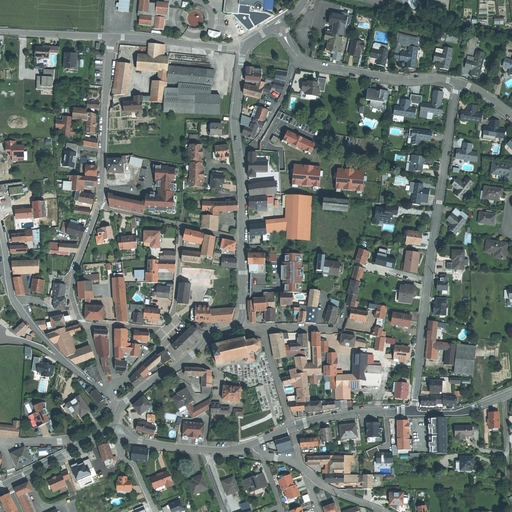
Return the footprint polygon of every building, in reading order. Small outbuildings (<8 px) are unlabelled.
[(114,10),(114,0),(106,0),(107,10),(114,10)] [(118,0),(118,10),(128,11),(129,0),(118,0)] [(139,0),(138,12),(139,12),(139,11),(142,12),(142,15),(139,15),(139,16),(140,16),(139,24),(138,24),(138,25),(154,27),(154,29),(155,29),(163,30),(165,18),(164,18),(164,14),(168,15),(168,14),(168,7),(169,3),(164,2),(157,2),(157,4),(149,3),(149,0),(148,1),(142,0),(139,0)] [(225,0),(224,12),(238,14),(239,9),(239,5),(239,2),(239,0),(225,0)] [(239,0),(239,2),(250,3),(250,6),(255,6),(256,9),(256,10),(257,10),(258,10),(258,11),(263,11),(263,9),(273,10),(274,0),(239,0)] [(327,39),(329,39),(330,33),(342,36),(343,36),(345,28),(346,28),(348,17),(341,15),(331,13),(329,24),(331,25),(330,29),(327,28),(325,39),(327,39)] [(342,36),(330,33),(329,39),(327,50),(335,52),(338,53),(340,45),(342,36)] [(393,59),(399,60),(400,53),(408,54),(409,47),(415,48),(416,45),(417,39),(401,35),(401,34),(397,33),(393,59)] [(329,39),(327,39),(324,51),(329,52),(334,54),(335,52),(327,50),(329,39)] [(352,41),(349,55),(354,56),(359,57),(361,50),(362,50),(364,44),(362,44),(362,43),(352,41)] [(148,56),(160,57),(161,45),(161,44),(149,43),(149,47),(148,56)] [(338,53),(335,52),(334,54),(333,59),(339,61),(341,53),(340,53),(342,46),(340,45),(338,53)] [(37,48),(36,57),(40,58),(42,59),(44,59),(45,58),(50,58),(50,52),(50,48),(50,46),(47,46),(45,46),(45,48),(43,48),(37,48)] [(399,60),(399,61),(407,62),(406,68),(410,69),(414,69),(417,48),(415,48),(409,47),(408,54),(400,53),(399,60)] [(448,70),(452,48),(444,47),(443,50),(442,54),(435,53),(433,62),(437,63),(438,62),(441,62),(440,65),(442,66),(441,68),(445,69),(448,70)] [(384,67),(388,50),(381,48),(380,51),(373,49),(371,57),(378,59),(377,65),(381,66),(384,67)] [(77,55),(71,55),(65,54),(65,68),(69,68),(76,68),(77,68),(77,55)] [(148,56),(138,55),(137,68),(159,70),(168,71),(168,66),(169,58),(165,57),(160,57),(148,56)] [(475,76),(479,77),(484,57),(483,56),(476,55),(475,58),(474,62),(468,60),(467,60),(465,67),(472,69),(471,72),(473,73),(472,76),(475,76)] [(511,74),(511,59),(505,58),(503,66),(510,68),(509,71),(511,72),(510,74),(511,74)] [(130,64),(118,62),(115,81),(118,82),(117,89),(114,89),(113,89),(112,92),(112,95),(125,95),(130,64)] [(168,71),(167,82),(180,83),(206,86),(207,70),(168,66),(168,71)] [(52,89),(53,70),(43,69),(43,76),(36,76),(35,88),(52,89)] [(262,70),(247,69),(246,75),(246,82),(258,83),(261,83),(261,82),(262,70)] [(158,81),(167,82),(168,71),(159,70),(158,81)] [(207,70),(206,86),(211,86),(213,86),(215,70),(207,70)] [(324,92),(326,79),(318,78),(317,83),(314,82),(308,81),(307,83),(303,83),(302,91),(306,92),(306,95),(318,97),(319,94),(319,91),(324,92)] [(151,101),(151,102),(165,103),(167,82),(158,81),(154,81),(153,96),(152,96),(151,101)] [(180,83),(167,82),(165,103),(164,112),(194,113),(195,97),(179,96),(180,83)] [(264,83),(261,82),(261,83),(258,83),(257,86),(256,89),(255,93),(262,95),(263,92),(264,89),(263,89),(264,83)] [(272,88),(283,91),(284,88),(285,84),(274,82),(272,88)] [(206,86),(180,83),(179,96),(195,97),(195,94),(210,95),(211,86),(206,86)] [(255,93),(245,90),(244,95),(260,100),(262,95),(255,93)] [(381,90),(380,92),(376,91),(368,90),(367,100),(371,101),(371,105),(373,108),(379,108),(382,107),(383,99),(387,100),(388,93),(388,91),(381,90)] [(210,95),(195,94),(195,97),(194,113),(220,114),(220,95),(210,95)] [(411,94),(409,102),(409,103),(421,104),(422,96),(411,94)] [(142,100),(142,96),(134,96),(135,101),(123,102),(124,107),(124,112),(136,111),(137,116),(143,116),(142,100)] [(427,105),(426,112),(433,113),(442,114),(443,106),(440,106),(441,99),(434,98),(433,105),(427,104),(427,105)] [(395,108),(394,114),(415,117),(416,110),(408,109),(409,103),(409,102),(405,101),(402,101),(401,107),(398,107),(395,107),(395,108)] [(467,112),(475,113),(476,105),(472,104),(468,104),(467,112)] [(73,118),(72,118),(85,119),(88,120),(88,113),(86,113),(87,110),(74,108),(73,118)] [(259,108),(254,119),(263,122),(266,117),(268,111),(259,108)] [(478,122),(481,122),(482,114),(475,113),(467,112),(464,112),(464,113),(461,113),(460,119),(478,122)] [(95,114),(88,113),(88,120),(87,125),(87,133),(94,133),(95,127),(96,127),(96,126),(96,123),(95,123),(95,114)] [(62,128),(61,136),(70,137),(70,135),(71,130),(72,118),(73,118),(64,116),(63,121),(62,128)] [(249,128),(252,121),(242,117),(241,121),(241,124),(246,126),(249,128)] [(254,119),(253,119),(250,128),(249,128),(246,126),(246,127),(245,127),(242,135),(248,137),(252,124),(254,119)] [(263,122),(254,119),(252,124),(258,127),(259,126),(263,127),(266,122),(265,121),(264,123),(263,122)] [(490,128),(498,129),(499,121),(495,120),(491,120),(490,128)] [(223,125),(210,124),(209,129),(211,129),(211,135),(222,135),(222,130),(223,125)] [(258,127),(252,124),(248,137),(254,139),(256,132),(258,127)] [(504,138),(505,130),(498,129),(490,128),(487,127),(487,128),(484,128),(483,135),(490,136),(504,138)] [(432,132),(410,129),(409,137),(413,138),(412,144),(419,145),(420,139),(430,140),(431,136),(432,132)] [(281,141),(309,152),(313,142),(285,132),(281,141)] [(98,141),(82,138),(81,145),(97,147),(98,141)] [(16,142),(6,142),(6,146),(6,150),(7,150),(7,153),(10,155),(13,155),(13,161),(18,160),(18,158),(22,157),(22,152),(24,152),(24,151),(24,146),(16,146),(16,142)] [(456,157),(476,160),(477,152),(471,151),(472,143),(464,142),(463,150),(459,150),(459,151),(457,150),(456,154),(456,157)] [(75,168),(78,144),(65,143),(62,167),(75,168)] [(203,145),(190,145),(190,148),(189,148),(188,157),(189,157),(189,160),(203,160),(203,157),(204,157),(204,155),(204,150),(204,148),(203,148),(203,145)] [(217,158),(217,159),(221,159),(225,158),(229,158),(229,153),(230,153),(230,152),(230,150),(229,150),(228,150),(228,148),(228,145),(222,146),(217,147),(216,147),(216,153),(217,158)] [(248,177),(256,177),(256,172),(266,172),(267,161),(256,161),(256,158),(258,158),(258,156),(256,156),(256,153),(249,153),(249,161),(248,166),(248,177)] [(434,159),(413,155),(412,163),(415,164),(414,170),(422,171),(423,168),(423,165),(431,166),(433,166),(434,162),(434,159)] [(143,159),(130,156),(129,164),(141,167),(143,159)] [(122,164),(122,159),(108,159),(108,166),(108,172),(119,173),(120,173),(120,174),(121,174),(122,173),(123,173),(123,172),(123,171),(123,170),(123,169),(122,164)] [(202,163),(191,162),(190,165),(189,165),(189,170),(190,170),(190,179),(189,179),(188,184),(190,184),(190,187),(202,187),(202,184),(203,184),(203,181),(203,175),(203,170),(204,166),(202,166),(202,163)] [(503,163),(493,162),(492,173),(496,174),(505,176),(504,179),(511,180),(511,179),(511,164),(510,165),(510,166),(507,165),(508,164),(503,163)] [(319,187),(321,167),(292,164),(290,184),(319,187)] [(97,172),(97,166),(93,166),(90,166),(86,165),(85,176),(96,177),(97,172)] [(146,195),(145,203),(144,209),(155,209),(155,211),(167,212),(167,210),(175,210),(176,204),(174,203),(174,192),(173,192),(174,180),(176,180),(176,176),(175,176),(175,168),(172,168),(172,167),(156,166),(155,181),(159,181),(158,191),(159,191),(159,196),(146,195)] [(335,169),(334,189),(364,190),(365,170),(335,169)] [(212,175),(211,188),(221,189),(222,181),(223,181),(224,179),(224,176),(212,175)] [(78,176),(72,176),(71,186),(71,191),(77,191),(81,191),(82,191),(83,185),(83,177),(78,176)] [(96,178),(83,177),(83,185),(96,186),(96,182),(96,178)] [(460,199),(473,182),(467,177),(463,183),(456,178),(454,181),(452,184),(458,189),(454,194),(460,199)] [(0,192),(6,192),(6,189),(10,189),(10,195),(22,194),(21,187),(23,187),(22,182),(0,184),(0,192)] [(414,190),(412,203),(420,204),(420,201),(421,197),(427,198),(428,194),(429,190),(422,189),(423,183),(415,182),(415,183),(414,190)] [(277,193),(276,183),(257,185),(250,187),(250,196),(277,193)] [(503,188),(485,186),(484,191),(483,196),(483,198),(499,200),(500,197),(500,195),(500,193),(502,193),(502,192),(503,188)] [(79,201),(92,204),(93,200),(94,196),(81,193),(80,193),(79,201)] [(257,208),(267,208),(267,204),(272,204),(272,195),(268,195),(266,195),(266,197),(249,198),(249,203),(250,208),(257,208)] [(110,207),(143,214),(144,209),(145,203),(108,196),(110,207)] [(286,223),(287,222),(288,231),(287,231),(288,239),(310,240),(309,224),(311,197),(297,196),(287,196),(286,223)] [(348,201),(324,199),(323,210),(347,212),(348,201)] [(46,218),(45,201),(33,202),(33,209),(34,209),(34,213),(35,219),(46,218)] [(210,216),(217,216),(217,214),(217,211),(217,203),(215,203),(204,202),(203,210),(210,211),(210,216)] [(238,202),(217,203),(217,211),(227,211),(238,211),(238,207),(238,202)] [(398,214),(399,206),(393,205),(386,204),(386,209),(376,208),(375,216),(379,220),(380,220),(385,221),(384,223),(390,223),(391,217),(391,214),(393,214),(396,215),(398,214)] [(458,218),(459,216),(459,215),(460,214),(454,209),(451,213),(458,218)] [(486,213),(480,212),(478,222),(484,223),(495,225),(495,219),(496,214),(492,214),(486,213)] [(449,228),(455,233),(465,221),(459,216),(458,218),(451,213),(449,216),(446,219),(453,224),(449,228)] [(210,216),(203,215),(202,227),(217,231),(217,227),(218,227),(218,226),(217,226),(217,216),(210,216)] [(287,222),(286,223),(250,226),(250,234),(287,231),(288,231),(287,222)] [(66,233),(82,238),(83,234),(85,228),(77,226),(70,224),(66,223),(66,224),(69,225),(66,233)] [(112,238),(111,227),(107,228),(106,228),(104,228),(105,230),(101,230),(98,230),(99,236),(99,237),(103,236),(103,240),(104,240),(109,239),(109,238),(112,238)] [(13,242),(26,241),(25,231),(22,231),(18,231),(18,234),(12,235),(12,238),(13,242)] [(166,260),(176,261),(176,253),(176,252),(159,252),(160,244),(160,232),(145,231),(145,233),(145,242),(152,243),(152,248),(152,260),(166,260)] [(204,235),(187,231),(184,240),(201,244),(204,235)] [(422,233),(408,231),(407,237),(406,243),(420,245),(421,239),(422,233)] [(145,242),(145,233),(140,233),(140,239),(137,239),(137,242),(145,242)] [(216,237),(206,236),(204,245),(202,256),(212,258),(216,237)] [(117,238),(119,250),(137,249),(136,237),(128,237),(117,238)] [(236,243),(223,240),(221,249),(234,252),(235,248),(236,243)] [(505,258),(507,243),(503,243),(501,242),(501,244),(497,243),(498,242),(487,241),(486,251),(495,252),(497,252),(497,257),(502,257),(502,258),(503,258),(503,257),(505,258)] [(360,249),(356,262),(359,263),(364,265),(369,252),(368,252),(360,249)] [(397,260),(386,258),(388,251),(379,249),(375,264),(394,269),(397,260)] [(455,259),(455,262),(453,262),(453,266),(453,270),(463,270),(463,265),(467,266),(467,260),(464,260),(464,252),(452,251),(452,259),(455,259)] [(182,258),(182,262),(200,264),(201,255),(183,253),(182,258)] [(269,253),(269,261),(278,261),(277,253),(269,253)] [(418,263),(419,254),(407,253),(405,264),(403,264),(402,269),(404,270),(404,271),(417,273),(418,263)] [(265,254),(249,254),(249,258),(249,264),(258,264),(265,264),(265,254)] [(300,254),(286,254),(286,263),(284,263),(284,284),(285,284),(285,285),(285,293),(299,293),(299,284),(301,284),(301,263),(299,263),(300,254)] [(237,260),(223,259),(222,267),(236,268),(237,264),(237,260)] [(12,268),(13,273),(39,272),(39,261),(12,262),(12,268)] [(148,274),(157,274),(157,269),(157,262),(157,261),(148,261),(148,271),(148,274)] [(340,264),(324,262),(324,265),(323,269),(330,270),(329,271),(339,273),(340,269),(340,264)] [(258,264),(249,264),(249,273),(258,273),(258,264)] [(360,283),(364,269),(356,267),(352,281),(360,283)] [(214,269),(182,268),(182,273),(182,278),(209,279),(214,279),(214,269)] [(146,284),(157,284),(157,278),(157,274),(148,274),(148,271),(135,271),(134,279),(137,279),(137,283),(146,283),(146,284)] [(442,290),(448,290),(448,282),(447,282),(447,275),(440,275),(440,281),(440,282),(437,282),(437,286),(437,291),(442,291),(442,290)] [(17,295),(23,295),(20,278),(13,278),(17,295)] [(115,279),(116,297),(126,296),(124,278),(115,279)] [(91,299),(92,299),(91,281),(79,282),(80,299),(86,299),(91,299)] [(360,283),(352,281),(351,284),(352,288),(351,292),(350,295),(357,296),(357,297),(361,283),(360,283)] [(66,285),(65,285),(55,283),(54,291),(52,291),(51,296),(64,298),(65,291),(66,285)] [(188,305),(191,284),(182,284),(182,283),(181,283),(178,304),(188,305)] [(31,292),(43,293),(43,286),(32,285),(31,292)] [(415,293),(415,287),(406,286),(406,287),(401,287),(401,292),(401,296),(400,296),(399,301),(409,303),(410,296),(414,297),(415,293)] [(156,297),(170,298),(170,294),(170,288),(161,287),(158,287),(157,290),(156,289),(156,297)] [(318,291),(310,290),(308,307),(315,308),(318,291)] [(292,293),(281,293),(281,305),(287,305),(292,305),(292,293)] [(357,296),(350,295),(349,300),(347,305),(354,307),(357,296)] [(116,297),(118,322),(123,322),(127,322),(126,296),(116,297)] [(55,309),(64,311),(65,305),(66,300),(55,298),(55,303),(56,303),(55,309)] [(264,298),(254,299),(254,310),(266,310),(274,309),(274,308),(275,308),(275,298),(274,298),(264,298)] [(436,315),(444,316),(444,308),(446,308),(447,308),(447,298),(437,298),(437,304),(434,304),(434,309),(434,314),(436,314),(436,315)] [(330,307),(338,309),(339,302),(332,300),(330,307)] [(135,312),(135,313),(143,314),(144,314),(144,306),(135,305),(134,312),(135,312)] [(94,320),(103,321),(104,307),(86,306),(86,311),(84,311),(84,313),(86,313),(85,320),(94,320)] [(336,316),(338,309),(330,307),(330,306),(327,314),(326,318),(325,321),(333,324),(336,316)] [(385,320),(387,307),(377,306),(375,318),(378,319),(385,320)] [(306,323),(316,324),(318,308),(315,308),(308,307),(306,323)] [(159,310),(145,308),(144,318),(149,319),(158,320),(159,310)] [(212,322),(231,321),(233,315),(235,308),(211,310),(212,322)] [(211,309),(196,309),(196,321),(211,322),(212,322),(211,310),(211,309)] [(274,309),(266,310),(266,322),(270,322),(275,322),(275,309),(274,309)] [(368,312),(352,310),(351,314),(350,318),(366,321),(368,312)] [(135,313),(134,313),(134,323),(138,323),(142,324),(143,314),(135,313)] [(412,316),(394,314),(392,324),(396,325),(402,326),(410,327),(411,322),(412,316)] [(50,329),(66,326),(65,321),(64,316),(51,318),(52,324),(50,325),(50,329)] [(378,319),(376,328),(384,329),(385,320),(378,319)] [(45,321),(36,322),(41,330),(46,329),(45,321)] [(428,331),(436,332),(437,322),(429,321),(428,331)] [(25,332),(29,329),(26,326),(23,322),(16,328),(17,329),(14,332),(19,337),(23,333),(25,332)] [(65,328),(68,336),(81,332),(80,327),(79,323),(65,328)] [(193,327),(201,335),(204,332),(203,331),(200,327),(197,324),(193,327)] [(172,346),(180,355),(201,336),(201,335),(193,327),(182,337),(172,346)] [(59,349),(67,356),(75,354),(68,336),(65,328),(46,335),(59,349)] [(383,332),(384,329),(376,328),(376,330),(374,330),(372,336),(374,336),(377,337),(382,338),(382,337),(383,332)] [(95,330),(94,339),(96,339),(107,340),(108,331),(95,330)] [(115,339),(126,339),(126,336),(128,336),(128,330),(121,330),(115,330),(115,339)] [(427,341),(435,342),(436,332),(428,331),(428,336),(427,341)] [(150,333),(134,332),(134,340),(142,340),(142,342),(149,342),(149,338),(150,333)] [(316,333),(312,333),(313,347),(314,347),(315,347),(321,347),(321,334),(316,333)] [(281,334),(270,335),(274,353),(284,352),(285,352),(285,351),(284,346),(283,340),(281,334)] [(308,348),(307,334),(303,334),(299,334),(299,339),(300,345),(300,348),(308,348)] [(355,337),(342,335),(342,339),(341,345),(354,347),(355,340),(355,337)] [(382,338),(377,337),(377,341),(376,350),(384,351),(384,338),(382,338)] [(245,338),(213,346),(217,365),(246,358),(247,362),(255,360),(253,353),(257,352),(261,347),(260,342),(254,340),(245,342),(245,338)] [(95,343),(96,347),(97,349),(97,350),(102,350),(101,347),(109,346),(109,340),(107,340),(96,339),(97,342),(95,343)] [(124,348),(126,348),(126,344),(126,339),(115,339),(115,344),(124,344),(124,348)] [(437,348),(438,343),(428,342),(427,347),(427,351),(427,353),(426,359),(436,360),(437,348)] [(445,365),(454,366),(456,345),(447,344),(447,349),(445,365)] [(132,353),(132,357),(138,357),(140,345),(133,345),(133,349),(132,353)] [(476,347),(456,345),(454,366),(455,366),(454,371),(451,371),(451,373),(473,376),(476,347)] [(75,354),(67,356),(75,364),(94,358),(90,348),(75,354)] [(395,348),(394,359),(406,360),(409,360),(409,355),(410,350),(395,348)] [(284,352),(285,358),(301,356),(300,350),(285,351),(285,352),(284,352)] [(165,351),(157,356),(160,360),(163,364),(171,359),(165,351)] [(354,354),(354,365),(355,365),(367,366),(367,355),(354,354)] [(149,361),(138,371),(143,377),(147,373),(149,371),(160,360),(157,356),(157,355),(149,361)] [(367,355),(367,366),(372,366),(380,367),(380,365),(372,364),(373,356),(367,355)] [(306,357),(294,357),(297,374),(307,372),(306,364),(307,364),(306,357)] [(39,364),(37,372),(42,373),(41,376),(49,377),(53,374),(54,366),(52,366),(51,366),(48,365),(47,363),(45,365),(43,364),(39,364)] [(121,363),(116,363),(116,371),(123,372),(125,372),(127,372),(127,364),(121,363)] [(96,364),(88,368),(90,373),(92,379),(94,378),(96,382),(102,380),(97,368),(96,364)] [(307,364),(306,364),(307,372),(307,375),(310,375),(318,375),(321,375),(322,375),(321,364),(315,364),(314,364),(307,364)] [(367,366),(355,365),(354,375),(343,376),(336,376),(336,387),(350,386),(359,386),(359,385),(359,380),(366,381),(367,366)] [(330,376),(336,376),(336,371),(336,366),(328,366),(325,366),(325,376),(330,376)] [(367,366),(366,381),(380,382),(381,382),(382,367),(380,367),(372,366),(367,366)] [(211,371),(199,368),(199,371),(200,371),(200,376),(203,376),(202,387),(211,387),(212,387),(212,377),(211,377),(211,371)] [(138,372),(130,380),(132,382),(133,383),(138,379),(136,377),(140,375),(138,372)] [(297,387),(308,386),(307,372),(297,374),(296,374),(296,375),(297,382),(297,387)] [(138,379),(133,383),(136,386),(144,380),(140,375),(136,377),(138,379)] [(297,382),(296,375),(291,377),(282,379),(283,382),(284,385),(297,382)] [(318,375),(310,375),(310,384),(318,384),(318,380),(318,375)] [(430,392),(431,392),(439,392),(441,392),(442,386),(445,386),(446,382),(431,381),(430,387),(430,392)] [(407,391),(408,384),(398,383),(397,393),(395,393),(395,397),(400,398),(406,399),(407,396),(407,391)] [(231,387),(224,386),(223,400),(239,402),(241,388),(231,387)] [(298,397),(299,403),(304,403),(310,402),(308,386),(297,387),(297,388),(298,393),(299,393),(299,396),(298,397)] [(350,386),(336,387),(336,389),(337,399),(350,399),(350,386)] [(193,401),(186,388),(181,391),(177,393),(179,395),(173,398),(180,411),(184,409),(183,407),(185,406),(188,404),(193,401)] [(96,390),(90,394),(98,404),(101,401),(104,400),(100,395),(96,390)] [(67,406),(75,416),(79,413),(81,417),(85,414),(90,410),(79,396),(67,406)] [(288,400),(289,404),(299,403),(298,397),(297,396),(287,397),(288,400)] [(436,403),(436,396),(431,396),(431,398),(422,397),(422,405),(429,405),(436,405),(436,403)] [(456,397),(444,396),(443,403),(443,405),(456,406),(456,403),(456,397)] [(148,409),(151,406),(144,397),(138,402),(134,406),(141,415),(148,409)] [(190,408),(188,404),(185,406),(186,408),(192,419),(210,409),(210,399),(193,409),(190,408)] [(105,407),(101,401),(98,404),(97,404),(96,404),(101,410),(105,407)] [(310,402),(304,403),(306,411),(312,411),(315,411),(322,410),(321,403),(321,401),(310,402)] [(323,403),(323,410),(330,409),(337,409),(337,408),(340,408),(339,401),(328,401),(328,403),(325,403),(323,403)] [(340,408),(340,410),(348,408),(347,401),(339,401),(340,408)] [(32,408),(34,413),(45,408),(46,403),(38,402),(38,405),(32,408)] [(299,403),(289,404),(291,408),(292,411),(298,411),(299,411),(299,403)] [(299,418),(307,417),(306,413),(306,411),(304,403),(299,403),(299,411),(298,411),(299,418)] [(65,404),(61,407),(71,419),(75,416),(67,406),(65,404)] [(211,404),(211,414),(221,414),(221,408),(221,407),(221,404),(211,404)] [(34,413),(36,418),(35,419),(39,427),(44,424),(49,422),(46,415),(48,414),(47,414),(45,408),(34,413)] [(499,427),(499,414),(494,414),(489,414),(489,428),(499,427)] [(433,454),(448,453),(447,427),(446,427),(446,417),(432,418),(432,425),(429,425),(429,429),(432,429),(433,443),(429,443),(429,447),(433,447),(433,454)] [(409,438),(409,421),(402,421),(398,421),(398,439),(409,438)] [(0,424),(0,435),(19,438),(20,423),(15,422),(15,426),(0,424)] [(205,424),(184,422),(183,436),(188,437),(193,438),(198,438),(199,438),(204,438),(205,424)] [(156,427),(138,423),(136,430),(143,432),(154,435),(156,427)] [(367,438),(380,437),(380,429),(382,429),(382,424),(379,424),(379,423),(373,423),(367,424),(367,438)] [(345,425),(340,426),(341,439),(349,438),(352,438),(357,437),(357,432),(356,428),(356,424),(350,425),(345,425)] [(464,427),(455,427),(456,439),(461,438),(461,437),(465,437),(472,437),(472,427),(464,427)] [(332,441),(331,429),(326,429),(321,430),(322,442),(332,441)] [(290,437),(275,441),(278,450),(281,449),(292,446),(290,437)] [(409,438),(398,439),(398,450),(409,450),(410,450),(409,446),(409,438)] [(314,439),(301,439),(301,447),(307,447),(314,446),(314,439)] [(104,446),(100,447),(105,462),(106,462),(114,459),(109,444),(104,446)] [(25,447),(11,454),(18,467),(25,464),(31,461),(25,447)] [(394,464),(392,453),(380,453),(377,447),(366,452),(370,459),(377,456),(377,464),(394,464)] [(147,462),(149,450),(141,449),(133,448),(132,460),(146,462),(147,462)] [(93,450),(87,453),(97,475),(99,481),(103,479),(105,478),(93,450)] [(344,456),(334,456),(334,474),(344,474),(344,456)] [(474,463),(474,457),(469,457),(461,457),(461,461),(460,471),(472,471),(472,465),(472,463),(474,463)] [(57,478),(49,481),(54,492),(60,490),(59,488),(67,485),(65,481),(71,478),(68,471),(61,473),(62,476),(57,478)] [(160,476),(152,479),(156,488),(166,484),(167,488),(174,485),(169,472),(160,476)] [(253,478),(245,481),(249,493),(267,486),(263,474),(253,478)] [(296,485),(294,485),(292,480),(290,474),(285,477),(285,478),(279,480),(283,491),(284,490),(296,485)] [(99,481),(97,475),(91,478),(95,488),(101,485),(99,481)] [(194,494),(207,488),(202,475),(197,477),(193,479),(194,480),(189,482),(186,484),(186,486),(190,485),(194,494)] [(239,491),(234,477),(228,479),(222,481),(227,496),(235,493),(239,491)] [(123,478),(119,478),(119,481),(117,481),(118,495),(132,495),(131,481),(127,482),(126,478),(123,478)] [(15,490),(18,497),(25,495),(33,491),(29,483),(22,486),(15,490)] [(298,490),(296,485),(284,490),(288,499),(294,497),(295,498),(300,496),(298,490)] [(402,493),(390,493),(390,504),(391,504),(398,504),(402,504),(402,503),(402,495),(402,493)] [(12,511),(17,510),(10,494),(6,496),(1,498),(7,511),(12,511)] [(32,511),(25,495),(18,497),(24,511),(32,511)] [(180,511),(185,511),(181,499),(161,506),(163,511),(180,511)] [(144,511),(140,500),(109,511),(144,511)] [(250,511),(252,511),(249,502),(243,504),(245,511),(250,511)] [(323,507),(324,511),(337,511),(335,503),(328,505),(323,507)]
